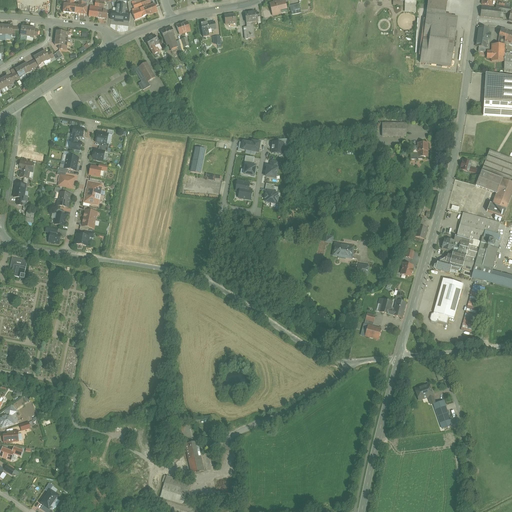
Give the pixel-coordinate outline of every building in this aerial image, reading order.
[(284,0),(281,1),(276,2),(276,3),(270,4),(273,16),(280,14),(280,11),(287,9),(285,2),(284,0)] [(428,0),(420,63),(451,67),(457,18),(445,16),(447,0),(428,0)] [(416,2),(406,1),(405,13),(415,13),(416,2)] [(95,7),(91,6),(90,9),(89,17),(98,18),(99,10),(99,7),(100,2),(96,2),(95,7)] [(117,4),(116,12),(112,12),(111,20),(118,20),(118,22),(123,23),(123,21),(129,22),(130,14),(130,13),(125,13),(126,5),(123,5),(117,4)] [(154,4),(143,8),(146,16),(157,12),(154,4)] [(299,4),(290,6),(292,15),(301,14),(299,4)] [(496,9),(481,7),(480,17),(500,19),(501,13),(510,14),(511,11),(511,8),(504,7),(496,6),(496,9)] [(143,8),(132,13),(135,20),(146,16),(143,8)] [(108,11),(99,10),(98,18),(107,19),(108,11)] [(256,12),(245,13),(247,26),(252,26),(252,23),(258,22),(256,12)] [(236,14),(225,15),(227,24),(237,23),(236,14)] [(187,22),(176,26),(180,35),(191,31),(187,22)] [(208,23),(202,25),(203,30),(202,31),(204,38),(209,37),(208,32),(216,30),(215,23),(208,25),(208,23)] [(489,29),(479,27),(476,47),(479,47),(478,52),(485,53),(486,48),(487,40),(490,40),(491,34),(488,33),(489,29)] [(172,28),(161,32),(164,40),(165,40),(167,46),(169,46),(171,50),(177,48),(175,42),(173,37),(175,36),(172,28)] [(511,33),(508,32),(501,29),(499,36),(505,38),(505,42),(511,44),(511,33)] [(154,35),(145,41),(150,49),(152,52),(156,50),(154,47),(159,44),(154,35)] [(220,36),(213,37),(213,44),(217,46),(221,45),(220,36)] [(186,38),(181,40),(184,48),(189,47),(186,38)] [(67,42),(56,41),(55,45),(60,46),(59,50),(66,51),(67,42)] [(87,44),(82,48),(86,52),(91,48),(87,44)] [(498,45),(492,44),(492,52),(487,51),(487,59),(492,59),(492,62),(504,62),(504,57),(504,53),(505,45),(498,45)] [(47,54),(45,51),(45,52),(40,55),(44,62),(47,61),(46,61),(49,59),(49,60),(50,59),(47,54)] [(40,55),(34,58),(34,57),(34,58),(35,60),(38,65),(38,66),(38,65),(41,64),(44,62),(40,55)] [(142,66),(139,67),(139,68),(135,70),(141,80),(140,80),(142,83),(139,84),(143,91),(150,86),(148,82),(155,78),(147,63),(142,66)] [(26,65),(21,68),(25,75),(28,74),(28,73),(30,72),(31,72),(27,65),(27,64),(26,64),(26,65)] [(21,68),(16,71),(15,70),(15,71),(16,73),(19,78),(19,79),(20,78),(22,76),(22,77),(25,75),(21,68)] [(511,76),(486,74),(483,116),(511,117),(511,76)] [(8,77),(3,80),(7,87),(10,86),(9,85),(12,84),(12,85),(13,84),(9,77),(8,76),(8,77)] [(405,124),(383,124),(383,136),(405,137),(405,124)] [(84,129),(74,127),(72,134),(72,135),(79,136),(83,137),(84,129)] [(29,144),(35,145),(37,136),(32,135),(33,131),(29,130),(28,134),(24,134),(21,154),(27,155),(29,144)] [(103,133),(102,133),(98,133),(96,142),(100,143),(106,144),(109,144),(110,144),(112,135),(106,134),(105,133),(103,133)] [(78,142),(71,141),(69,148),(74,149),(80,150),(82,143),(78,142)] [(260,143),(253,141),(252,144),(243,142),(242,149),(258,152),(260,143)] [(277,143),(273,142),(273,146),(272,146),(272,149),(272,153),(282,154),(283,145),(283,144),(277,143)] [(428,143),(418,143),(418,153),(410,153),(410,160),(418,160),(418,159),(422,159),(422,157),(427,157),(428,143)] [(206,150),(195,148),(191,172),(201,174),(206,150)] [(511,194),(511,158),(490,149),(482,171),(480,176),(477,182),(498,189),(492,205),(506,210),(511,194)] [(98,151),(94,150),(93,159),(96,160),(97,161),(100,162),(101,161),(103,161),(105,152),(98,151)] [(71,157),(67,156),(66,162),(77,165),(78,158),(79,158),(71,157)] [(245,163),(253,165),(254,158),(246,156),(244,164),(245,164),(245,163)] [(471,162),(463,160),(460,170),(469,172),(470,167),(471,162)] [(34,164),(21,162),(20,167),(22,167),(21,170),(22,171),(21,174),(20,174),(20,177),(20,178),(24,178),(28,179),(29,172),(33,172),(34,164)] [(77,165),(66,162),(65,169),(68,170),(76,171),(77,165)] [(253,165),(245,163),(245,164),(243,175),(255,177),(257,165),(253,165)] [(99,168),(91,166),(89,175),(100,177),(101,170),(102,168),(99,168)] [(269,167),(267,167),(266,177),(276,178),(277,168),(269,167)] [(66,176),(61,175),(61,176),(59,186),(72,189),(74,178),(66,176)] [(90,182),(88,182),(87,189),(101,192),(103,185),(99,184),(90,182)] [(252,190),(244,189),(245,183),(238,182),(236,191),(240,191),(238,198),(250,200),(252,190)] [(23,185),(16,184),(14,197),(18,198),(17,205),(24,206),(26,207),(27,197),(24,196),(26,185),(23,185)] [(265,191),(267,192),(273,193),(274,185),(266,184),(265,191)] [(101,192),(87,189),(84,203),(98,206),(101,192)] [(63,193),(60,193),(56,192),(55,199),(58,199),(70,202),(70,201),(71,195),(63,193)] [(273,193),(267,192),(267,195),(266,195),(265,199),(266,199),(265,202),(276,204),(277,201),(278,201),(278,197),(277,197),(278,194),(273,193)] [(70,202),(58,199),(57,206),(68,208),(70,202)] [(92,212),(86,211),(84,216),(84,218),(95,221),(96,216),(95,216),(96,213),(92,212)] [(63,215),(57,214),(56,219),(55,220),(54,223),(55,224),(55,225),(64,226),(65,223),(66,219),(65,219),(66,216),(63,215)] [(500,224),(463,214),(457,237),(470,241),(499,249),(501,235),(498,234),(500,224)] [(95,221),(84,218),(83,221),(84,221),(82,226),(89,228),(93,228),(93,225),(94,225),(95,221)] [(420,220),(418,226),(415,233),(416,234),(416,237),(425,239),(428,228),(423,227),(424,221),(420,220)] [(58,229),(47,226),(46,232),(51,233),(57,234),(58,229)] [(57,234),(51,233),(49,242),(51,243),(52,244),(54,244),(55,244),(59,244),(61,235),(57,234)] [(84,236),(80,235),(79,239),(76,238),(75,244),(87,246),(89,237),(84,236)] [(457,237),(455,237),(454,242),(456,242),(453,252),(452,256),(446,259),(440,263),(440,265),(449,268),(449,267),(449,265),(463,268),(470,241),(457,237)] [(454,242),(444,239),(442,249),(453,252),(456,242),(454,242)] [(499,249),(470,241),(463,268),(474,271),(472,278),(511,288),(511,275),(493,271),(499,249)] [(345,246),(335,244),(333,256),(339,257),(339,255),(346,256),(346,258),(352,259),(354,247),(350,247),(350,246),(349,246),(346,245),(346,246),(345,246)] [(414,252),(407,250),(406,257),(412,259),(414,252)] [(27,261),(12,258),(10,270),(13,270),(12,273),(15,274),(14,277),(20,278),(20,279),(24,280),(25,276),(24,275),(27,261)] [(413,266),(404,264),(401,274),(410,277),(411,274),(413,270),(412,270),(413,266)] [(449,268),(440,265),(437,264),(435,270),(450,274),(451,268),(449,267),(449,268)] [(368,267),(359,265),(358,273),(367,275),(368,267)] [(463,284),(443,279),(432,320),(447,324),(449,318),(454,319),(463,284)] [(485,288),(474,285),(461,329),(472,333),(485,288)] [(404,297),(398,296),(395,309),(394,309),(393,308),(391,307),(392,302),(380,299),(377,312),(402,318),(406,303),(403,302),(404,297)] [(376,316),(367,314),(366,320),(374,322),(376,316)] [(381,329),(367,326),(364,336),(378,340),(381,329)] [(429,384),(415,389),(419,401),(429,397),(431,402),(434,400),(429,384)] [(443,401),(433,404),(441,427),(451,424),(443,401)] [(11,406),(5,411),(7,415),(8,416),(0,418),(0,423),(1,428),(2,428),(14,424),(11,416),(16,412),(11,406)] [(29,423),(20,425),(22,431),(30,428),(29,423)] [(188,425),(180,427),(183,440),(191,438),(188,425)] [(18,432),(9,432),(10,435),(4,436),(4,443),(18,441),(18,432)] [(197,442),(185,445),(192,473),(204,471),(197,442)] [(23,451),(14,448),(13,452),(14,453),(13,454),(21,457),(23,451)] [(13,452),(3,449),(0,457),(11,461),(13,454),(14,453),(13,452)] [(15,470),(8,465),(4,471),(12,475),(15,470)] [(190,484),(167,477),(162,490),(186,497),(190,484)] [(49,484),(45,490),(48,493),(50,490),(51,490),(53,487),(49,484)] [(48,493),(40,503),(43,505),(49,509),(51,507),(52,507),(57,499),(57,498),(59,496),(51,490),(50,490),(48,493)]
